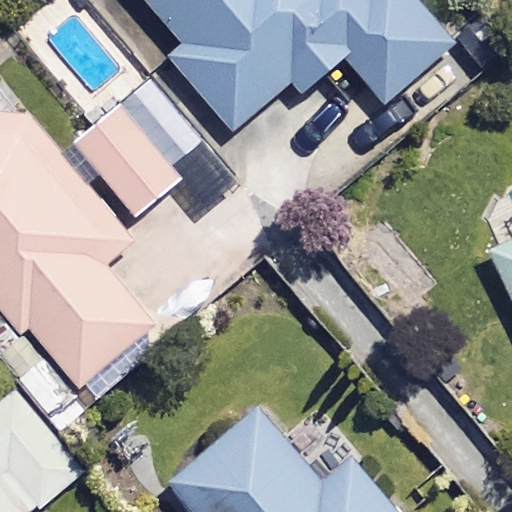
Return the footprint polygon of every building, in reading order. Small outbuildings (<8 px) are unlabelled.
[(137,72),(80,0),(66,0),(21,37),(83,115),(137,72)] [(144,0),(182,44),(168,56),(231,132),(291,81),(300,91),(343,55),(383,103),(450,46),(411,0),(144,0)] [(134,215),(180,178),(167,162),(201,135),(155,76),(75,140),(134,215)] [(0,303),(19,326),(26,320),(50,348),(20,374),(51,411),(155,322),(101,261),(131,235),(5,89),(0,93),(0,303)] [(511,245),(491,255),(511,300),(511,245)] [(0,511),(21,511),(74,470),(9,387),(0,394),(0,511)] [(319,486),(256,412),(170,483),(194,511),(392,511),(349,461),(319,486)]
